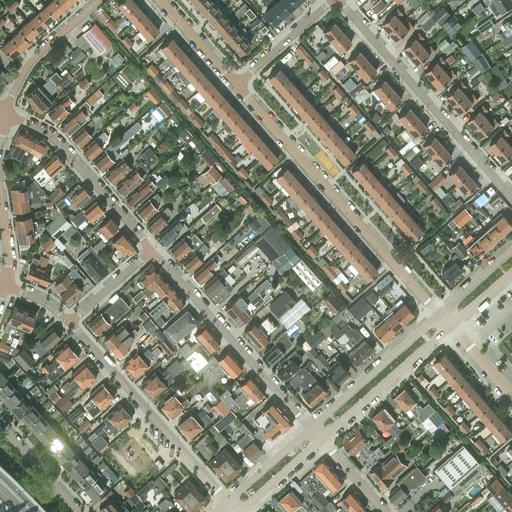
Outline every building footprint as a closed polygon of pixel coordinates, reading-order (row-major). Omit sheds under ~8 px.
[(55,0),(52,0),(45,6),(54,17),(63,9),(55,0)] [(70,0),(55,0),(63,9),(72,1),(70,0)] [(125,13),(136,4),(132,0),(122,0),(118,4),(122,9),(118,12),(121,16),(123,14),(125,12),(125,13)] [(202,10),(212,1),(210,0),(195,0),(194,2),(202,10)] [(281,17),(289,10),(280,0),(272,7),(281,17)] [(289,10),(296,4),(292,0),(280,0),(289,10)] [(386,5),(383,1),(381,0),(379,0),(372,7),(377,13),(386,5)] [(478,0),(468,0),(462,6),(467,11),(479,0),(478,0)] [(511,0),(495,0),(495,1),(489,5),(496,16),(511,5),(511,0)] [(209,19),(220,10),(212,1),(202,10),(209,19)] [(11,12),(15,8),(11,3),(7,8),(11,12)] [(133,21),(143,12),(136,4),(125,13),(133,21)] [(45,6),(36,14),(45,25),(54,17),(45,6)] [(248,16),(252,11),(249,7),(244,12),(248,16)] [(274,24),(281,17),(272,7),(265,14),(274,24)] [(441,23),(451,15),(443,7),(434,15),(441,23)] [(106,20),(110,16),(103,8),(98,12),(106,20)] [(398,18),(403,13),(399,9),(394,13),(383,23),(390,32),(402,22),(398,18)] [(217,28),(227,19),(220,10),(209,19),(217,28)] [(251,20),(256,16),(252,11),(248,16),(251,20)] [(431,16),(432,15),(428,11),(427,11),(417,20),(422,25),(432,16),(431,16)] [(141,30),(151,21),(143,12),(133,21),(141,30)] [(36,14),(27,22),(36,32),(45,25),(36,14)] [(117,26),(126,18),(123,14),(121,16),(114,22),(114,23),(110,27),(113,31),(118,27),(117,26)] [(454,14),(442,24),(451,35),(463,24),(454,14)] [(426,31),(436,21),(432,16),(422,25),(421,26),(426,31)] [(258,17),(250,24),(254,27),(261,21),(258,17)] [(481,33),(494,23),(490,18),(477,27),(481,33)] [(506,30),(499,34),(502,40),(507,37),(511,33),(511,18),(509,20),(503,24),(506,30)] [(114,23),(114,22),(111,19),(106,23),(110,27),(114,23)] [(224,36),(235,27),(227,19),(217,28),(224,36)] [(149,39),(159,30),(151,21),(141,30),(149,39)] [(27,22),(18,30),(19,31),(28,40),(36,32),(27,22)] [(332,41),(342,32),(334,22),(323,31),(332,41)] [(409,31),(414,26),(410,22),(405,26),(402,22),(390,32),(398,40),(409,30),(409,31)] [(99,53),(111,42),(94,24),(82,34),(99,53)] [(263,33),(268,29),(264,25),(260,29),(263,33)] [(232,45),(243,36),(235,27),(224,36),(232,45)] [(19,31),(11,38),(20,50),(30,42),(28,40),(19,31)] [(341,51),(351,42),(342,32),(332,41),(341,51)] [(419,42),(424,37),(420,33),(415,37),(416,38),(404,48),(412,56),(423,46),(419,42)] [(442,50),(454,39),(449,34),(437,45),(442,50)] [(125,44),(129,39),(126,35),(121,40),(125,44)] [(240,54),(250,45),(243,36),(232,45),(240,54)] [(507,37),(502,40),(505,45),(510,42),(507,37)] [(11,38),(2,46),(11,57),(20,50),(11,38)] [(168,55),(179,46),(171,38),(161,47),(168,55)] [(128,48),(133,43),(129,39),(125,44),(128,48)] [(472,39),(461,47),(465,52),(466,52),(471,59),(481,53),(476,45),(472,39)] [(449,53),(459,45),(454,40),(444,48),(449,53)] [(64,42),(59,46),(66,53),(71,49),(64,42)] [(305,60),(310,56),(300,45),(296,49),(305,60)] [(176,64),(186,55),(179,46),(168,55),(175,63),(176,64)] [(431,55),(436,50),(431,46),(426,50),(423,46),(412,56),(419,64),(430,54),(431,55)] [(74,65),(85,54),(78,47),(67,58),(74,65)] [(357,70),(367,60),(359,50),(348,59),(357,70)] [(112,57),(118,64),(124,59),(118,52),(112,57)] [(482,53),(471,59),(482,71),(491,66),(482,53)] [(179,77),(194,64),(186,55),(176,64),(175,63),(171,66),(173,68),(177,65),(180,69),(176,73),(179,77)] [(328,68),(338,59),(334,55),(324,63),(328,68)] [(317,65),(313,60),(310,56),(305,60),(313,68),(317,65)] [(440,66),(445,62),(441,57),(436,61),(437,62),(426,72),(433,80),(444,70),(440,66)] [(334,74),(345,64),(340,59),(329,68),(334,74)] [(366,80),(376,70),(367,60),(357,70),(366,80)] [(139,75),(129,63),(128,62),(113,76),(124,88),(139,75)] [(146,68),(150,72),(155,68),(151,63),(147,67),(146,68)] [(191,81),(202,72),(194,64),(179,77),(182,80),(187,76),(191,81)] [(496,64),(487,70),(492,77),(496,84),(505,78),(501,72),(496,64)] [(475,65),(473,67),(468,71),(472,75),(479,69),(475,65)] [(157,81),(162,76),(155,68),(150,72),(157,81)] [(276,85),(286,76),(279,68),(268,77),(276,85)] [(320,77),(325,72),(322,68),(317,73),(320,77)] [(452,79),(457,75),(453,70),(448,74),(444,70),(433,80),(440,88),(451,78),(452,79)] [(55,83),(61,78),(56,72),(50,77),(50,78),(40,88),(37,84),(25,95),(26,97),(26,98),(28,100),(30,100),(33,104),(55,83)] [(61,87),(73,77),(68,72),(61,78),(55,83),(33,104),(35,107),(35,108),(37,110),(38,110),(40,112),(52,101),(48,97),(58,87),(61,87)] [(199,90),(209,81),(202,72),(191,81),(199,90)] [(324,81),(329,76),(325,72),(320,77),(324,81)] [(164,79),(166,77),(164,75),(162,76),(157,81),(165,89),(170,85),(164,79)] [(284,94),(294,85),(286,76),(276,85),(284,94)] [(348,91),(356,84),(350,77),(342,84),(348,91)] [(83,89),(90,83),(86,78),(79,84),(83,89)] [(499,90),(509,84),(505,78),(496,84),(499,90)] [(382,98),(392,89),(384,79),(373,88),(382,98)] [(206,98),(217,89),(209,81),(199,90),(206,98)] [(364,87),(365,86),(361,81),(348,92),(353,98),(364,87)] [(462,90),(467,86),(463,81),(458,85),(458,86),(447,96),(454,104),(465,94),(462,90)] [(132,88),(129,85),(123,90),(123,91),(121,93),(123,96),(132,88)] [(177,94),(175,91),(170,85),(165,89),(173,98),(177,94)] [(291,103),(302,94),(294,85),(284,94),(291,103)] [(336,94),(340,89),(337,85),(332,90),(336,94)] [(154,103),(161,98),(151,87),(144,92),(154,103)] [(358,103),(369,93),(364,87),(353,98),(358,103)] [(496,88),(493,91),(490,94),(495,100),(501,94),(496,88)] [(72,115),(61,124),(69,134),(81,124),(88,117),(87,116),(92,111),(89,107),(103,95),(98,89),(78,106),(79,107),(71,114),(72,114),(72,115)] [(214,107),(224,98),(217,89),(206,98),(214,107)] [(339,98),(344,94),(340,89),(336,94),(339,98)] [(391,108),(401,99),(392,89),(382,98),(391,108)] [(188,106),(179,96),(177,94),(173,98),(184,110),(188,106)] [(299,111),(309,102),(302,94),(291,103),(299,111)] [(473,103),(478,99),(474,94),(469,98),(465,94),(454,104),(461,112),(473,103)] [(65,107),(72,100),(68,95),(48,112),(52,116),(51,119),(53,121),(56,121),(57,122),(69,111),(65,107)] [(222,116),(232,107),(224,98),(214,107),(222,116)] [(162,101),(156,106),(165,117),(171,111),(162,101)] [(134,102),(128,107),(132,111),(138,106),(134,102)] [(306,120),(317,111),(309,102),(299,111),(306,120)] [(351,111),(356,107),(352,103),(347,107),(351,111)] [(483,114),(488,110),(484,105),(479,110),(468,120),(475,128),(487,119),(483,114)] [(225,128),(240,115),(232,107),(222,116),(226,120),(221,124),(225,128)] [(354,115),(359,111),(356,107),(351,111),(354,115)] [(407,126),(417,117),(408,107),(398,116),(407,126)] [(314,129),(324,119),(317,111),(306,120),(314,129)] [(101,118),(97,113),(90,119),(91,120),(72,137),(73,138),(73,140),(75,142),(76,142),(80,146),(92,136),(87,130),(94,124),(101,118)] [(378,125),(385,119),(379,113),(372,119),(378,125)] [(195,123),(200,119),(196,115),(191,119),(195,123)] [(237,133),(247,124),(240,115),(225,128),(228,132),(232,128),(237,133)] [(504,124),(509,119),(506,116),(501,120),(504,124)] [(413,139),(426,127),(417,117),(407,126),(404,129),(413,139)] [(495,128),(500,123),(495,118),(490,123),(487,119),(475,128),(483,137),(494,127),(495,128)] [(199,128),(204,123),(200,119),(195,123),(199,128)] [(322,137),(332,128),(324,119),(314,129),(322,137)] [(366,128),(371,124),(367,120),(363,124),(366,128)] [(137,121),(129,128),(133,133),(141,126),(137,121)] [(244,141),(255,132),(247,124),(237,133),(244,141)] [(369,132),(374,128),(371,124),(366,128),(369,132)] [(387,135),(391,132),(386,126),(382,130),(387,135)] [(186,142),(193,135),(189,132),(187,129),(185,127),(178,133),(186,142)] [(105,151),(94,161),(98,166),(97,167),(100,170),(101,169),(103,171),(114,161),(113,160),(119,155),(114,150),(133,133),(129,128),(104,150),(105,151)] [(329,146),(340,137),(332,128),(322,137),(329,146)] [(504,139),(509,134),(505,129),(500,134),(501,134),(489,144),(497,153),(508,143),(504,139)] [(26,134),(26,135),(19,131),(13,142),(14,143),(7,156),(11,158),(23,164),(25,161),(24,161),(36,139),(26,134)] [(99,144),(108,136),(103,131),(95,139),(94,139),(83,149),(87,153),(87,155),(88,157),(90,157),(91,158),(103,148),(99,144)] [(210,141),(215,136),(211,132),(206,137),(210,141)] [(252,150),(262,141),(255,132),(244,141),(252,150)] [(214,145),(219,140),(215,136),(210,141),(214,145)] [(432,155),(442,146),(434,136),(423,145),(432,155)] [(337,154),(347,145),(340,137),(329,146),(337,154)] [(39,157),(45,144),(36,139),(24,161),(25,161),(23,164),(22,166),(27,172),(31,164),(28,163),(33,154),(39,157)] [(404,153),(415,144),(411,139),(400,149),(404,153)] [(260,159),(270,150),(262,141),(252,150),(260,159)] [(409,160),(424,146),(419,141),(404,155),(409,160)] [(511,146),(511,147),(508,143),(497,153),(504,161),(511,153),(511,146)] [(345,163),(355,154),(347,145),(337,154),(345,163)] [(388,153),(393,149),(390,145),(385,149),(388,153)] [(441,165),(451,156),(442,146),(432,155),(441,165)] [(149,147),(140,154),(144,159),(153,151),(149,147)] [(127,148),(119,155),(122,158),(128,152),(127,151),(129,150),(127,148)] [(205,148),(198,154),(209,166),(215,160),(205,148)] [(226,158),(231,154),(226,149),(221,154),(226,158)] [(392,157),(397,153),(393,149),(388,153),(392,157)] [(267,167),(278,158),(270,150),(260,159),(267,167)] [(143,169),(157,157),(153,153),(140,165),(143,169)] [(233,158),(234,157),(231,154),(226,158),(233,166),(237,162),(233,158)] [(41,185),(64,165),(56,156),(33,176),(41,185)] [(417,156),(410,162),(416,168),(423,162),(420,159),(419,158),(417,156)] [(132,166),(127,161),(124,157),(105,174),(113,183),(132,166)] [(401,157),(396,162),(400,166),(403,164),(405,162),(401,157)] [(359,179),(369,170),(362,161),(351,171),(359,179)] [(403,170),(408,166),(405,162),(403,164),(400,166),(403,170)] [(457,183),(467,174),(458,164),(448,173),(457,183)] [(211,185),(222,176),(212,165),(202,174),(211,185)] [(240,175),(245,170),(241,166),(236,171),(240,175)] [(407,174),(412,170),(408,166),(403,170),(407,174)] [(283,185),(293,176),(286,167),(275,176),(283,185)] [(143,178),(137,172),(135,169),(116,186),(124,195),(143,178)] [(433,179),(433,178),(425,169),(420,173),(429,183),(433,179)] [(244,179),(249,175),(245,170),(240,175),(244,179)] [(367,188),(377,179),(369,170),(359,179),(367,188)] [(218,179),(212,185),(222,196),(228,191),(236,184),(227,173),(219,180),(218,179)] [(435,189),(446,180),(440,173),(433,179),(429,183),(435,189)] [(163,174),(155,181),(160,187),(168,180),(163,174)] [(466,193),(476,184),(467,174),(457,183),(466,193)] [(146,182),(127,198),(128,200),(128,201),(129,203),(131,203),(134,207),(146,197),(154,189),(150,185),(153,183),(148,176),(144,180),(146,181),(146,182)] [(291,194),(301,184),(293,176),(283,185),(291,194)] [(374,196),(385,187),(377,179),(367,188),(374,196)] [(418,187),(423,183),(420,179),(415,183),(418,187)] [(46,194),(41,189),(34,181),(29,185),(10,188),(12,200),(32,196),(38,195),(46,194)] [(422,191),(427,187),(423,183),(418,187),(422,191)] [(74,188),(63,197),(66,200),(67,201),(69,204),(73,200),(79,206),(91,195),(82,186),(81,187),(78,184),(74,188)] [(298,202),(309,193),(301,184),(291,194),(298,202)] [(489,196),(495,190),(490,185),(474,200),(478,205),(489,196)] [(55,202),(65,193),(59,187),(49,196),(55,202)] [(180,191),(177,187),(169,194),(173,198),(180,191)] [(382,205),(392,196),(385,187),(374,196),(382,205)] [(445,194),(441,197),(445,201),(452,196),(448,191),(445,194)] [(154,205),(161,198),(156,193),(137,210),(141,215),(141,216),(143,218),(144,218),(145,220),(158,209),(154,205)] [(264,201),(269,197),(266,193),(261,197),(264,201)] [(306,211),(316,202),(309,193),(298,202),(294,206),(298,210),(302,206),(306,211)] [(33,202),(39,201),(38,195),(32,196),(12,200),(14,211),(29,208),(29,203),(33,202)] [(389,214),(400,205),(392,196),(382,205),(389,214)] [(433,205),(439,201),(435,196),(430,201),(433,205)] [(63,197),(55,204),(59,208),(67,201),(66,200),(63,197)] [(267,206),(273,201),(269,197),(264,201),(267,206)] [(446,201),(450,206),(455,202),(451,197),(446,201)] [(195,209),(201,203),(197,199),(191,204),(195,209)] [(454,210),(462,203),(459,199),(455,202),(450,206),(454,210)] [(92,221),(104,210),(96,201),(84,211),(83,209),(71,219),(77,226),(88,216),(92,221)] [(437,216),(446,209),(439,201),(433,205),(437,209),(434,212),(437,216)] [(314,219),(324,210),(316,202),(306,211),(314,219)] [(205,223),(221,208),(216,203),(211,208),(200,217),(205,223)] [(469,204),(464,208),(469,213),(469,214),(474,210),(469,204)] [(397,222),(408,213),(400,205),(389,214),(397,222)] [(164,218),(172,211),(167,206),(148,223),(156,232),(167,222),(164,218)] [(276,214),(281,210),(277,206),(273,210),(272,210),(276,215),(276,214)] [(58,208),(53,212),(57,217),(61,212),(58,208)] [(464,208),(455,216),(460,221),(469,213),(464,208)] [(279,219),(284,214),(281,210),(276,214),(276,215),(279,219)] [(321,228),(332,219),(324,210),(314,219),(321,228)] [(55,238),(71,224),(61,212),(57,217),(45,226),(55,238)] [(503,233),(511,224),(501,212),(497,216),(499,218),(494,223),(503,233)] [(175,229),(179,225),(187,219),(182,213),(177,218),(159,235),(167,244),(179,233),(175,229)] [(259,233),(270,223),(261,213),(250,223),(259,233)] [(415,222),(408,213),(397,222),(405,231),(415,222)] [(283,223),(288,218),(284,214),(279,219),(283,223)] [(31,216),(15,219),(17,230),(37,227),(36,221),(32,222),(31,216)] [(106,236),(118,225),(110,216),(107,219),(105,217),(93,228),(98,234),(101,231),(106,236)] [(455,216),(448,223),(452,228),(457,224),(460,221),(455,216)] [(329,237),(339,228),(332,219),(321,228),(329,237)] [(413,240),(426,228),(418,219),(415,222),(405,231),(413,240)] [(295,237),(300,232),(292,223),(288,227),(291,231),(290,232),(295,237)] [(494,241),(503,233),(494,223),(485,231),(494,241)] [(290,246),(274,227),(272,225),(260,236),(254,241),(258,246),(262,242),(271,252),(267,255),(272,262),(290,246)] [(33,234),(42,232),(44,226),(17,230),(19,242),(34,239),(33,234)] [(220,228),(212,235),(216,241),(218,238),(221,242),(228,236),(220,228)] [(336,245),(347,236),(339,228),(329,237),(336,245)] [(485,249),(494,241),(485,231),(476,239),(485,249)] [(135,247),(136,245),(124,232),(112,242),(117,248),(113,252),(119,259),(128,252),(129,253),(135,247)] [(195,234),(190,238),(187,234),(171,249),(175,253),(175,255),(176,257),(178,257),(179,258),(191,248),(193,250),(201,242),(195,234)] [(344,254),(355,245),(347,236),(336,245),(344,254)] [(485,249),(476,239),(473,236),(464,244),(476,257),(485,249)] [(54,245),(56,243),(50,237),(41,245),(47,251),(48,250),(49,251),(54,246),(54,245)] [(105,245),(105,244),(101,240),(93,247),(97,252),(105,245)] [(427,250),(434,245),(431,241),(424,247),(427,250)] [(253,242),(242,252),(245,256),(256,246),(253,242)] [(461,259),(468,253),(459,242),(452,248),(461,259)] [(200,257),(208,249),(204,244),(183,263),(191,271),(203,260),(200,257)] [(309,253),(314,249),(311,244),(306,249),(309,253)] [(100,256),(96,252),(90,245),(87,248),(92,253),(81,263),(96,280),(107,270),(97,259),(100,256)] [(352,263),(362,254),(355,245),(344,254),(340,258),(343,261),(347,258),(352,263)] [(59,248),(55,246),(54,246),(49,251),(52,253),(51,256),(56,258),(59,248)] [(290,247),(272,263),(282,273),(300,258),(290,247)] [(313,257),(318,253),(314,249),(309,253),(313,257)] [(323,249),(318,253),(322,257),(326,253),(323,249)] [(45,256),(35,280),(45,284),(51,270),(44,268),(48,258),(50,253),(48,253),(47,252),(45,256)] [(456,263),(460,259),(455,253),(451,257),(454,261),(442,272),(449,281),(462,269),(456,263)] [(209,269),(221,258),(217,254),(205,264),(193,274),(201,283),(212,273),(209,269)] [(359,271),(370,262),(362,254),(352,263),(359,271)] [(35,280),(45,256),(41,255),(37,265),(31,262),(30,264),(29,263),(27,267),(28,268),(25,276),(35,280)] [(301,258),(291,267),(311,290),(321,281),(301,258)] [(327,273),(332,268),(326,262),(321,266),(327,273)] [(367,280),(377,271),(370,262),(359,271),(367,280)] [(67,275),(55,285),(69,301),(82,290),(79,286),(85,281),(79,275),(80,274),(77,272),(75,269),(74,267),(71,269),(69,272),(66,274),(67,275)] [(164,278),(155,267),(152,267),(141,278),(138,282),(142,286),(145,283),(148,286),(142,291),(145,294),(164,278)] [(332,279),(337,274),(332,268),(327,273),(332,279)] [(229,290),(233,287),(228,281),(224,277),(228,274),(223,269),(204,286),(212,296),(213,295),(219,302),(230,292),(229,290)] [(389,273),(376,285),(380,289),(388,282),(393,278),(389,273)] [(160,295),(170,285),(164,278),(145,294),(147,297),(155,290),(160,295)] [(340,287),(345,283),(341,279),(336,283),(340,287)] [(127,292),(133,287),(129,282),(123,287),(127,292)] [(380,297),(392,287),(388,282),(380,289),(376,292),(380,297)] [(344,292),(349,287),(345,283),(340,287),(344,292)] [(152,316),(177,293),(170,285),(160,295),(164,299),(155,307),(149,312),(152,316)] [(352,299),(359,292),(353,285),(345,291),(352,299)] [(376,292),(380,289),(376,285),(362,297),(366,300),(366,301),(370,305),(380,297),(376,292)] [(243,308),(258,294),(254,290),(244,299),(240,295),(224,309),(232,318),(243,308)] [(278,315),(294,301),(285,291),(269,305),(278,315)] [(174,310),(184,301),(177,293),(152,316),(154,319),(169,305),(174,310)] [(341,306),(329,293),(321,300),(333,314),(341,306)] [(101,313),(89,324),(97,333),(109,323),(110,324),(118,316),(120,318),(124,314),(122,313),(129,307),(124,301),(120,297),(101,313)] [(356,309),(366,300),(362,297),(352,306),(348,309),(356,318),(361,314),(356,309)] [(404,302),(404,303),(400,298),(394,304),(398,308),(393,311),(403,322),(413,313),(404,302)] [(140,307),(144,303),(140,299),(136,302),(140,307)] [(21,307),(19,308),(14,305),(3,331),(8,333),(11,327),(16,329),(25,310),(24,309),(23,308),(21,307)] [(347,322),(353,316),(345,307),(338,313),(331,319),(336,324),(340,328),(347,322)] [(243,308),(232,318),(239,326),(250,316),(245,311),(243,308)] [(176,341),(198,322),(187,309),(162,331),(174,344),(177,341),(176,341)] [(30,312),(30,311),(27,310),(26,310),(25,310),(16,329),(22,332),(20,337),(25,340),(35,314),(30,312)] [(143,320),(148,316),(144,311),(139,316),(143,320)] [(375,311),(371,314),(375,319),(379,316),(375,311)] [(393,331),(403,322),(393,311),(383,320),(393,331)] [(255,322),(244,332),(252,340),(270,324),(273,321),(268,316),(258,325),(255,322)] [(158,327),(150,318),(142,325),(150,334),(158,327)] [(331,319),(319,329),(326,337),(331,333),(334,330),(332,328),(336,324),(331,319)] [(383,340),(393,331),(383,320),(373,329),(383,340)] [(270,324),(252,340),(258,348),(269,338),(266,335),(277,325),(273,321),(270,324)] [(290,336),(299,328),(295,322),(283,332),(280,335),(273,341),(275,343),(270,348),(267,351),(264,354),(268,358),(267,360),(269,362),(271,362),(272,363),(284,353),(283,351),(292,343),(287,337),(289,335),(290,336)] [(340,328),(336,324),(332,328),(334,330),(331,333),(337,339),(340,342),(344,343),(345,341),(352,349),(347,353),(357,364),(365,357),(344,333),(340,328)] [(129,333),(129,332),(123,325),(115,332),(115,331),(104,341),(111,349),(129,333)] [(197,347),(213,334),(206,325),(195,335),(199,340),(190,347),(187,343),(179,350),(185,357),(197,347)] [(40,355),(61,337),(52,328),(36,342),(39,345),(35,349),(40,355)] [(161,341),(166,337),(158,328),(153,332),(161,341)] [(374,350),(354,328),(349,328),(344,333),(365,357),(374,350)] [(313,347),(325,337),(318,329),(306,340),(313,347)] [(125,342),(132,336),(129,333),(111,349),(118,357),(129,347),(125,342)] [(209,351),(220,342),(213,334),(197,347),(185,358),(196,370),(207,361),(199,351),(205,346),(209,351)] [(176,347),(167,336),(158,344),(168,355),(176,347)] [(15,355),(21,350),(19,349),(15,347),(18,339),(13,337),(10,345),(7,352),(15,356),(15,355)] [(0,349),(6,352),(9,347),(0,342),(0,349)] [(51,369),(72,350),(66,343),(53,354),(57,358),(48,366),(46,363),(41,367),(47,373),(51,369)] [(154,357),(161,351),(156,346),(151,351),(130,370),(136,377),(149,366),(145,362),(153,355),(154,357)] [(319,355),(318,354),(311,346),(304,351),(306,353),(305,354),(311,360),(312,358),(313,360),(319,355)] [(151,351),(148,348),(140,356),(136,352),(124,363),(130,370),(151,351)] [(27,368),(34,362),(22,349),(21,350),(15,355),(27,368)] [(47,373),(45,375),(51,382),(61,373),(66,368),(78,357),(72,350),(51,369),(47,373)] [(301,358),(296,353),(294,350),(287,357),(289,359),(278,369),(281,373),(281,375),(283,377),(285,377),(286,378),(299,367),(295,363),(301,358)] [(231,376),(242,367),(233,356),(228,351),(217,360),(213,355),(207,361),(196,370),(203,378),(205,381),(207,383),(210,386),(227,371),(231,376)] [(321,368),(328,361),(320,352),(318,354),(319,355),(313,360),(321,368)] [(11,358),(3,355),(0,353),(0,360),(1,360),(7,362),(5,363),(8,366),(14,361),(11,358)] [(442,371),(452,362),(445,353),(434,362),(442,371)] [(339,381),(348,373),(334,357),(328,361),(329,362),(326,366),(339,381)] [(148,390),(179,363),(176,359),(162,372),(158,369),(142,384),(148,390)] [(313,361),(307,366),(310,370),(316,365),(313,361)] [(450,380),(460,371),(452,362),(442,371),(450,380)] [(65,393),(90,370),(84,363),(71,375),(75,378),(69,383),(68,381),(61,388),(65,393)] [(188,372),(184,368),(179,363),(148,390),(154,397),(172,382),(170,380),(174,377),(178,381),(188,372)] [(17,375),(22,370),(19,366),(13,372),(17,375)] [(327,392),(317,381),(305,367),(297,374),(319,399),(321,397),(323,396),(324,394),(327,392)] [(83,388),(96,377),(90,370),(65,393),(70,398),(77,392),(75,390),(80,385),(83,388)] [(457,388),(467,379),(460,371),(450,380),(457,388)] [(425,386),(429,382),(421,373),(417,377),(425,386)] [(317,400),(319,399),(297,374),(289,381),(295,388),(300,384),(306,391),(301,395),(311,406),(313,403),(316,402),(317,400)] [(23,386),(30,379),(27,376),(16,385),(18,387),(21,384),(23,386)] [(239,400),(258,384),(250,376),(239,385),(244,390),(236,397),(239,400)] [(0,395),(2,398),(14,388),(6,378),(0,383),(0,395)] [(207,383),(205,381),(203,378),(202,379),(198,382),(196,384),(166,411),(172,418),(185,406),(182,403),(190,395),(191,396),(196,391),(199,391),(201,389),(207,383)] [(465,397),(475,388),(467,379),(457,388),(465,397)] [(196,384),(193,381),(181,392),(178,389),(173,393),(160,404),(166,411),(196,384)] [(207,383),(201,389),(205,394),(212,388),(210,386),(207,383)] [(55,391),(58,389),(54,384),(46,392),(55,402),(60,397),(55,391)] [(87,410),(108,391),(102,384),(89,395),(92,399),(84,406),(87,410)] [(254,402),(265,392),(258,384),(239,400),(242,403),(249,396),(254,402)] [(33,393),(39,388),(35,385),(30,390),(33,393)] [(416,402),(419,399),(416,397),(412,392),(410,390),(407,386),(406,387),(405,387),(403,389),(403,390),(401,392),(419,413),(421,412),(426,417),(429,414),(420,404),(419,405),(416,402)] [(414,386),(410,390),(412,392),(416,397),(420,393),(414,386)] [(432,394),(437,390),(433,386),(428,390),(432,394)] [(22,397),(14,388),(2,398),(10,407),(22,397)] [(472,406),(483,397),(475,388),(465,397),(472,406)] [(214,403),(220,398),(212,389),(207,394),(214,403)] [(223,400),(231,393),(227,389),(219,396),(223,400)] [(435,398),(440,394),(437,390),(432,394),(435,398)] [(101,409),(114,397),(108,391),(87,410),(93,416),(101,409)] [(26,400),(30,396),(27,392),(22,397),(10,407),(19,417),(31,406),(26,400)] [(421,412),(419,413),(401,392),(398,394),(397,394),(395,396),(395,397),(394,398),(406,411),(409,408),(416,416),(417,417),(411,422),(409,424),(414,429),(426,418),(426,417),(421,412)] [(63,411),(73,403),(65,394),(55,402),(63,411)] [(480,414),(490,405),(483,397),(472,406),(480,414)] [(230,409),(230,408),(221,399),(214,405),(223,415),(230,409)] [(231,408),(235,404),(231,399),(227,403),(231,408)] [(46,408),(52,403),(49,400),(43,405),(46,408)] [(260,426),(252,432),(260,442),(269,435),(271,438),(279,430),(281,433),(293,423),(287,417),(279,408),(272,401),(262,410),(262,411),(263,411),(254,420),(260,426)] [(202,407),(206,412),(211,407),(207,403),(202,407)] [(100,434),(126,411),(120,404),(102,420),(105,423),(88,438),(91,442),(100,434)] [(40,414),(40,413),(32,405),(31,406),(19,417),(20,415),(28,424),(40,414)] [(487,423),(498,414),(490,405),(480,414),(487,423)] [(393,422),(396,419),(385,406),(378,412),(402,439),(406,436),(414,429),(409,424),(403,429),(399,428),(393,422)] [(451,415),(455,411),(452,407),(447,411),(451,415)] [(54,417),(60,412),(57,409),(51,414),(54,417)] [(184,431),(206,412),(203,409),(194,417),(191,413),(178,424),(184,431)] [(228,412),(222,418),(228,424),(236,416),(230,410),(228,412)] [(437,427),(445,420),(436,410),(428,417),(437,427)] [(45,419),(48,417),(43,411),(40,413),(40,414),(28,424),(36,433),(48,423),(45,419)] [(115,433),(132,418),(126,411),(100,434),(100,435),(92,442),(99,450),(108,443),(103,437),(108,433),(109,435),(112,432),(113,432),(115,433)] [(190,438),(212,419),(206,412),(184,431),(190,438)] [(391,448),(402,439),(378,412),(372,418),(383,430),(386,427),(393,435),(385,442),(391,448)] [(404,414),(402,415),(409,424),(411,422),(404,414)] [(495,432),(505,423),(498,414),(487,423),(495,432)] [(62,427),(68,422),(64,418),(59,423),(62,427)] [(81,432),(91,423),(87,418),(77,427),(81,432)] [(462,429),(467,425),(463,420),(459,424),(462,429)] [(45,443),(56,432),(48,423),(36,433),(45,443)] [(246,434),(236,442),(243,449),(251,459),(261,449),(253,440),(256,438),(252,434),(253,434),(246,426),(243,423),(239,426),(246,434)] [(502,440),(511,431),(511,430),(505,423),(495,432),(502,440)] [(438,442),(450,431),(444,424),(432,435),(438,442)] [(70,436),(76,431),(73,427),(67,432),(70,436)] [(379,434),(373,428),(369,431),(376,437),(379,434)] [(372,443),(369,440),(359,429),(357,431),(355,432),(353,434),(351,436),(375,463),(385,454),(379,446),(372,452),(369,448),(372,443)] [(53,452),(65,441),(56,432),(45,443),(53,452)] [(197,448),(210,436),(207,433),(194,444),(197,448)] [(78,445),(84,440),(81,436),(75,441),(78,445)] [(368,469),(375,463),(351,436),(350,437),(347,438),(346,441),(344,443),(353,453),(357,450),(367,461),(363,465),(368,469)] [(478,446),(482,442),(479,438),(474,442),(478,446)] [(61,461),(73,450),(65,441),(53,452),(61,461)] [(481,450),(486,446),(482,442),(478,446),(481,450)] [(412,456),(420,449),(417,445),(409,452),(412,456)] [(435,470),(450,488),(479,463),(470,453),(463,445),(448,459),(435,470)] [(86,454),(92,449),(89,446),(83,451),(86,454)] [(238,470),(242,466),(226,448),(218,454),(236,475),(239,472),(238,470)] [(69,470),(81,460),(73,450),(61,461),(69,470)] [(401,459),(396,454),(394,452),(382,462),(381,461),(380,462),(381,463),(370,473),(372,475),(373,477),(375,479),(377,480),(401,459)] [(233,478),(236,475),(218,454),(210,461),(227,480),(231,476),(233,478)] [(94,463),(100,458),(97,455),(92,460),(94,463)] [(159,468),(163,465),(158,459),(154,462),(159,468)] [(329,465),(329,466),(323,459),(314,468),(314,469),(300,481),(312,495),(318,490),(337,473),(329,465)] [(405,464),(401,459),(377,480),(379,482),(380,485),(382,486),(384,488),(395,479),(391,475),(398,468),(399,469),(405,464)] [(77,480),(89,469),(81,460),(69,470),(77,480)] [(456,495),(488,468),(481,461),(479,463),(450,488),(456,495)] [(168,473),(177,465),(174,462),(165,470),(168,473)] [(102,472),(108,468),(103,463),(98,467),(102,472)] [(504,476),(509,472),(501,463),(496,467),(504,476)] [(400,485),(389,494),(397,503),(408,493),(406,490),(409,488),(416,488),(426,479),(426,476),(417,466),(398,482),(400,485)] [(108,468),(103,472),(108,478),(113,474),(110,470),(109,469),(108,468)] [(89,469),(77,480),(85,488),(97,478),(101,474),(98,470),(93,474),(89,469)] [(318,490),(320,493),(328,486),(333,491),(344,481),(337,473),(318,490)] [(156,484),(163,478),(161,475),(154,481),(156,484)] [(496,477),(486,486),(487,486),(489,489),(494,495),(504,486),(496,477)] [(93,498),(105,487),(97,478),(85,488),(93,498)] [(205,499),(195,488),(188,480),(180,487),(197,506),(205,499)] [(190,511),(197,506),(180,487),(173,493),(180,501),(179,502),(188,511),(190,511)] [(505,507),(511,500),(511,495),(504,487),(501,489),(494,495),(505,507)] [(128,497),(133,493),(129,488),(124,492),(128,497)] [(144,494),(140,489),(135,493),(139,498),(144,494)] [(299,505),(303,502),(292,489),(285,495),(299,511),(308,511),(306,509),(304,510),(299,505)] [(114,494),(110,490),(100,499),(104,503),(99,508),(102,511),(111,511),(122,503),(118,499),(114,502),(110,498),(114,494)] [(328,502),(320,493),(318,490),(312,495),(310,497),(315,503),(320,509),(328,502)] [(337,511),(343,511),(359,499),(352,490),(341,500),(345,505),(338,511),(337,511)] [(447,501),(454,495),(450,491),(443,497),(447,501)] [(139,500),(137,497),(133,493),(128,497),(135,504),(139,500)] [(474,505),(483,497),(480,493),(470,501),(474,505)] [(299,511),(285,495),(278,501),(287,511),(290,511),(293,510),(294,511),(299,511)] [(169,499),(168,499),(166,497),(158,503),(165,511),(180,511),(172,503),(169,499)] [(366,511),(364,508),(366,506),(359,499),(343,511),(349,511),(350,511),(351,511),(366,511)] [(335,506),(331,501),(330,501),(321,510),(323,511),(332,511),(331,510),(335,506)] [(130,511),(125,506),(122,503),(111,511),(130,511)] [(311,511),(317,511),(320,510),(314,503),(308,508),(311,511)] [(436,507),(429,511),(447,511),(440,503),(436,507)]
